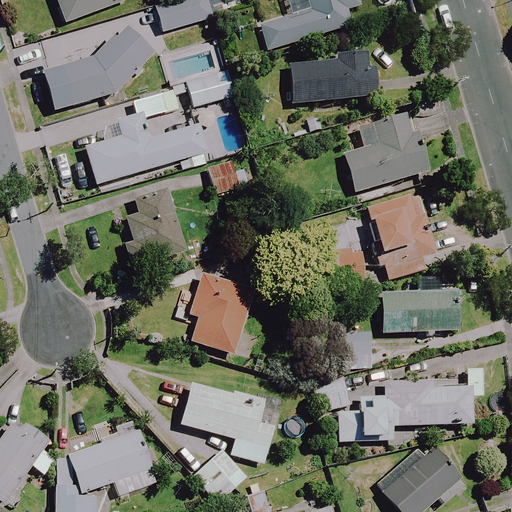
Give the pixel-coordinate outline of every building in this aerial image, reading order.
[(129,6),(127,0),(52,0),(64,30),(129,6)] [(220,6),(217,0),(189,0),(153,11),(160,37),(210,23),(206,10),(220,6)] [(304,0),(309,15),(257,29),(265,57),(352,33),(348,18),(363,14),(358,0),(304,0)] [(152,58),(123,30),(107,46),(93,62),(40,78),(52,115),(116,96),(152,58)] [(370,105),(366,58),(285,66),(290,113),(370,105)] [(236,99),(229,73),(172,89),(174,97),(186,94),(191,111),(236,99)] [(140,137),(136,120),(116,126),(121,142),(83,153),(94,189),(205,157),(194,121),(140,137)] [(421,177),(404,120),(368,130),(336,140),(353,197),(421,177)] [(240,191),(231,164),(205,172),(214,199),(240,191)] [(362,214),(382,275),(387,290),(430,276),(425,261),(430,259),(410,198),(362,214)] [(184,256),(165,200),(121,215),(131,246),(122,249),(130,274),(184,256)] [(363,284),(358,250),(325,255),(330,289),(363,284)] [(251,295),(198,279),(185,322),(195,324),(188,345),(232,358),(251,295)] [(415,286),(415,297),(379,298),(380,339),(454,337),(453,296),(438,297),(438,279),(422,279),(423,286),(415,286)] [(333,331),(333,374),(369,375),(370,332),(333,331)] [(346,411),(341,378),(311,382),(316,416),(346,411)] [(469,401),(468,392),(432,392),(432,385),(382,386),(383,400),(357,401),(357,416),(336,416),(336,450),(390,449),(389,431),(469,429),(469,401)] [(262,405),(188,387),(178,430),(233,443),(229,459),(262,467),(271,431),(257,427),(262,405)] [(19,436),(9,428),(0,441),(0,506),(3,509),(29,471),(42,479),(52,464),(39,455),(46,446),(24,430),(19,436)] [(136,436),(67,460),(54,461),(54,500),(53,511),(93,511),(93,493),(112,486),(117,500),(154,487),(136,436)] [(415,452),(373,490),(393,511),(426,511),(434,505),(439,511),(461,491),(455,485),(460,481),(454,474),(466,463),(446,441),(434,452),(431,449),(421,458),(415,452)] [(246,481),(220,454),(191,481),(217,509),(246,481)]
